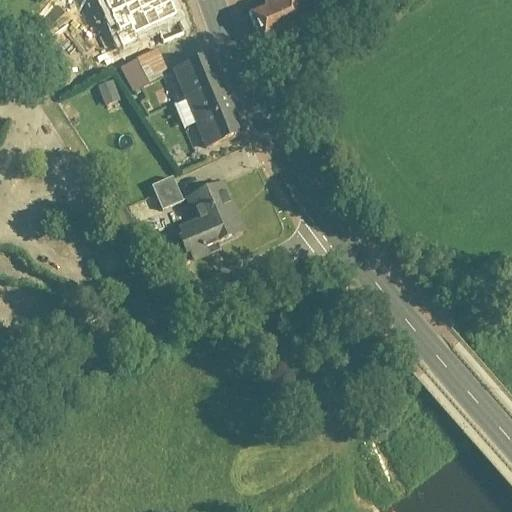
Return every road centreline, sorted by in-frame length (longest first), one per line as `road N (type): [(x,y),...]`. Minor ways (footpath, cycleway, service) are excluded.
road 1 (residential): [(330,229),(0,416)]
road 2 (primary): [(511,452),(330,229)]
road 3 (primary): [(330,229),(278,158),(231,72),(204,0)]
